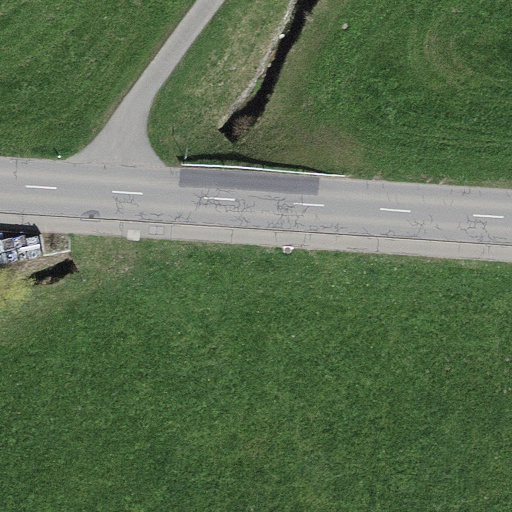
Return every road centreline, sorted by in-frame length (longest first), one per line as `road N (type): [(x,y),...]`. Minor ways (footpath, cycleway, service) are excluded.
road 1 (tertiary): [(0,186),(511,219)]
road 2 (track): [(120,192),(123,148),(139,103),(215,0)]
